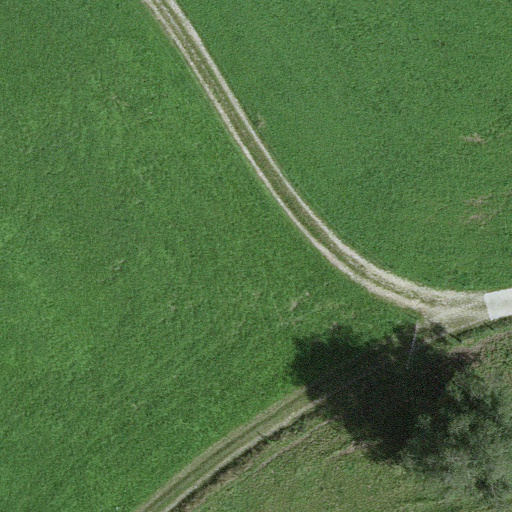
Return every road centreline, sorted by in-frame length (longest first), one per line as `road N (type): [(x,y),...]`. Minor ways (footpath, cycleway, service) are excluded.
road 1 (track): [(155,0),(316,242),(361,290),(481,321)]
road 2 (track): [(481,321),(396,356),(272,428),(169,511)]
